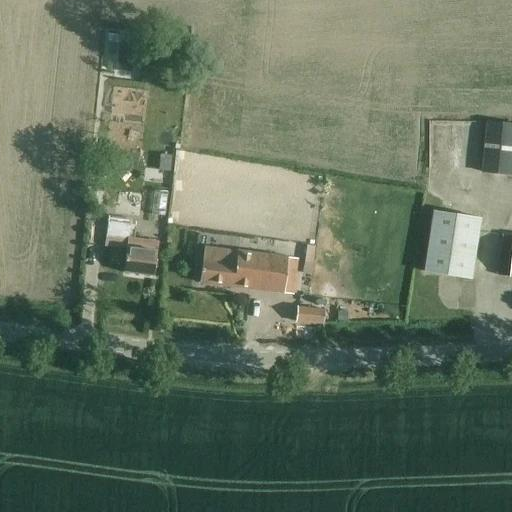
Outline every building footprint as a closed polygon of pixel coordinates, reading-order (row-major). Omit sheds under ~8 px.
[(469,97),(448,98),(449,149),(470,149),(469,97)] [(511,178),(511,126),(487,124),(482,175),(511,178)] [(473,280),(483,220),(435,212),(426,272),(473,280)] [(108,222),(105,246),(126,249),(127,241),(133,242),(133,240),(135,226),(108,222)] [(511,278),(511,236),(506,236),(500,277),(511,278)] [(126,249),(123,273),(153,277),(158,243),(133,240),(133,242),(127,241),(126,249)] [(204,248),(199,283),(293,295),(297,260),(204,248)] [(320,310),(293,307),(292,322),(318,325),(320,310)]
